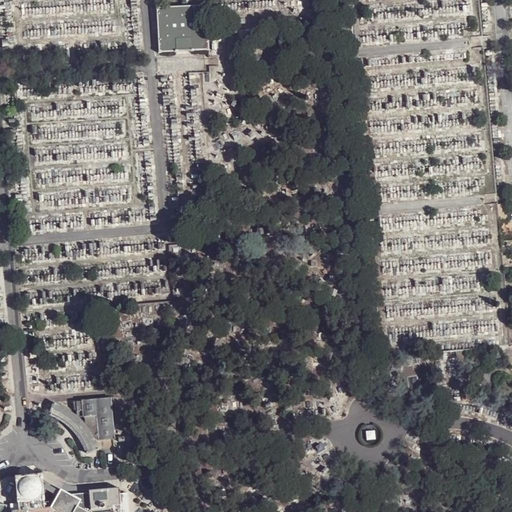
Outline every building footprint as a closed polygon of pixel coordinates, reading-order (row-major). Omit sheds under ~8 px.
[(157,7),(160,51),(211,48),(207,2),(157,7)] [(99,442),(116,440),(112,400),(82,403),(83,413),(84,419),(97,419),(99,442)] [(82,403),(73,403),(73,411),(78,414),(83,413),(82,403)] [(55,404),(50,417),(59,421),(68,427),(76,435),(83,444),(88,454),(99,450),(97,444),(92,434),(84,424),(76,416),(66,409),(55,404)] [(376,429),(367,430),(367,440),(376,439),(376,429)] [(54,511),(49,508),(43,509),(42,490),(41,485),(41,478),(42,478),(41,473),(16,475),(16,481),(17,481),(20,511),(12,511),(11,511),(54,511)] [(71,495),(60,489),(58,491),(46,484),(41,485),(42,490),(45,489),(56,496),(49,508),(54,511),(121,511),(120,494),(120,488),(89,491),(90,493),(91,510),(88,511),(87,511),(77,506),(81,500),(71,495)] [(90,493),(71,495),(81,500),(77,506),(87,511),(88,511),(91,510),(90,493)] [(129,511),(127,493),(120,494),(121,511),(129,511)]
